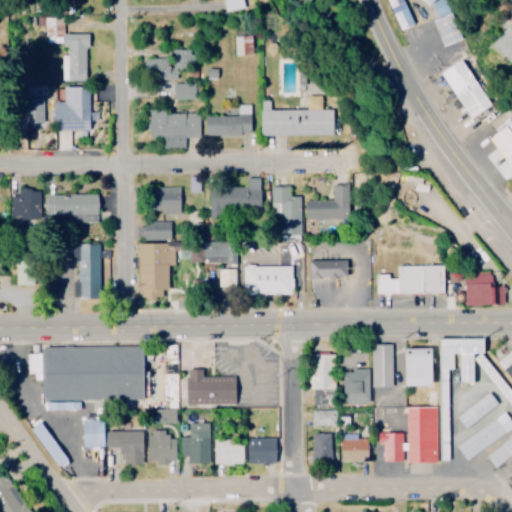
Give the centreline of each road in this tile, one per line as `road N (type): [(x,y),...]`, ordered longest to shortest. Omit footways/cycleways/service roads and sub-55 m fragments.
road 1 (secondary): [(511,323),(0,333)]
road 2 (residential): [(504,511),(491,496),(455,482),(386,492),(58,504)]
road 3 (residential): [(0,172),(296,167),(370,177)]
road 4 (residential): [(124,331),(121,0)]
road 5 (secondary): [(511,234),(405,81),(371,0)]
road 6 (residential): [(456,160),(304,0)]
road 7 (residential): [(299,511),(291,331)]
